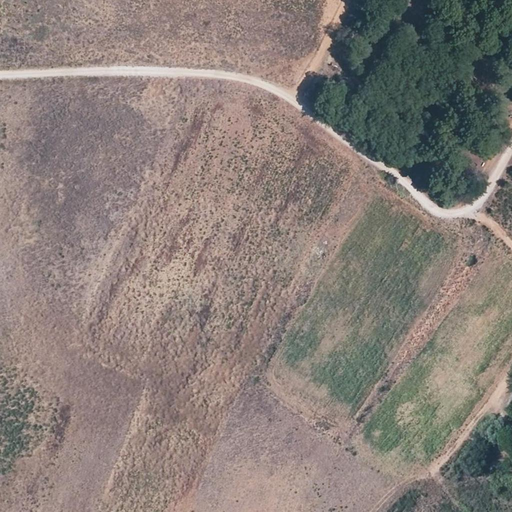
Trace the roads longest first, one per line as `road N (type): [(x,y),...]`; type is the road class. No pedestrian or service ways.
road 1 (track): [(0,73),(125,70),(277,82),(454,215),(511,131)]
road 2 (track): [(429,504),(511,392)]
